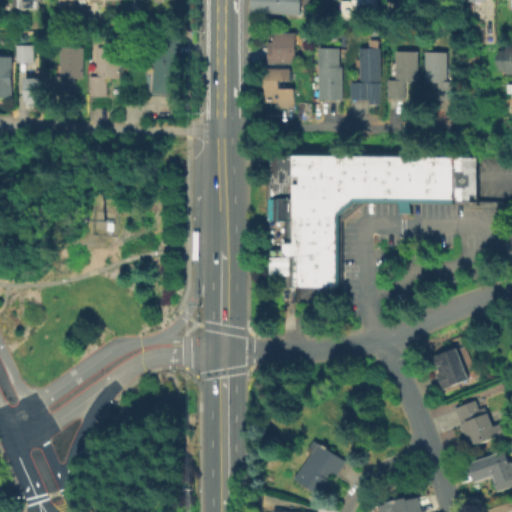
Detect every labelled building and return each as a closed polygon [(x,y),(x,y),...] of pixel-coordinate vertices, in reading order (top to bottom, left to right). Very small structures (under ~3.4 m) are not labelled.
[(37,7),(37,0),(11,0),(12,8),(37,7)] [(78,0),(78,9),(62,8),(62,0),(78,0)] [(300,0),(299,13),(253,10),(253,0),(300,0)] [(359,20),(340,20),(340,1),(352,1),(352,0),(378,0),(378,11),(359,11),(359,20)] [(404,11),(400,11),(400,9),(390,9),(390,0),(413,0),(413,10),(404,10),(404,11)] [(296,61),(269,61),(269,40),(275,40),(275,32),(296,32),(296,61)] [(180,37),(177,93),(154,91),(156,50),(161,51),(162,36),(180,37)] [(17,63),(17,46),(33,46),(33,63),(17,63)] [(83,46),(83,77),(68,76),(68,93),(54,93),(54,75),(62,75),(62,46),(83,46)] [(381,46),(382,82),(372,82),(372,97),(353,97),(353,81),(361,81),(361,46),(381,46)] [(106,93),(90,94),(90,76),(98,76),(98,47),(119,47),(119,76),(106,77),(106,93)] [(343,65),(343,97),(320,97),(321,47),(340,47),(340,65),(343,65)] [(511,48),(511,77),(504,77),(504,73),(496,73),(496,68),(494,68),(494,57),(496,57),(496,54),(504,54),(504,48),(511,48)] [(418,50),(418,79),(405,79),(405,97),(388,96),(389,79),(396,79),(397,50),(418,50)] [(454,80),(454,98),(437,98),(438,80),(425,80),(426,51),(447,51),(447,80),(454,80)] [(0,58),(12,58),(12,99),(0,99),(0,58)] [(297,80),(297,105),(281,105),(281,100),(267,100),(267,67),(292,67),(291,80),(297,80)] [(25,81),(46,81),(47,102),(41,102),(41,106),(35,106),(35,103),(25,104),(25,81)] [(274,157),(273,277),(293,278),(292,291),(343,291),(343,216),(360,201),(482,204),(482,160),(274,157)] [(461,345),(472,377),(449,386),(450,387),(445,388),(439,372),(442,371),(436,354),(461,345)] [(478,399),(482,408),(487,406),(489,412),(492,411),(497,425),(504,422),(508,433),(472,445),(457,407),(478,399)] [(348,460),(339,474),(335,471),(330,478),(334,481),(324,495),(298,477),(322,442),(348,460)] [(476,481),(470,463),(509,449),(511,458),(511,486),(498,491),(494,479),(496,478),(495,475),(476,481)] [(424,511),(383,511),(382,504),(390,502),(390,500),(410,495),(411,498),(422,495),(424,511)]
